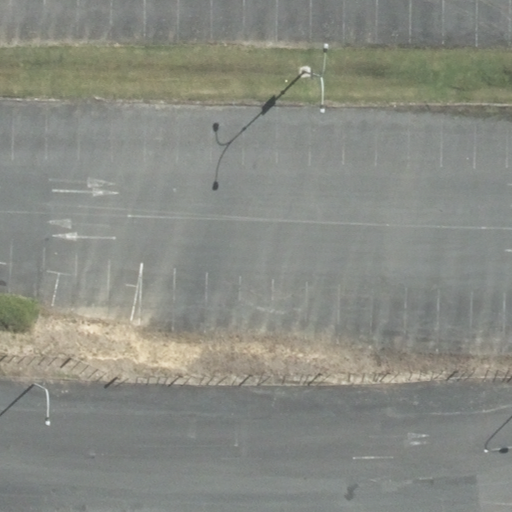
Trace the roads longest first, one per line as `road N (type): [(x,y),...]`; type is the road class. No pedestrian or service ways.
road 1 (residential): [(511,454),(372,461),(0,447)]
road 2 (residential): [(0,194),(511,215)]
